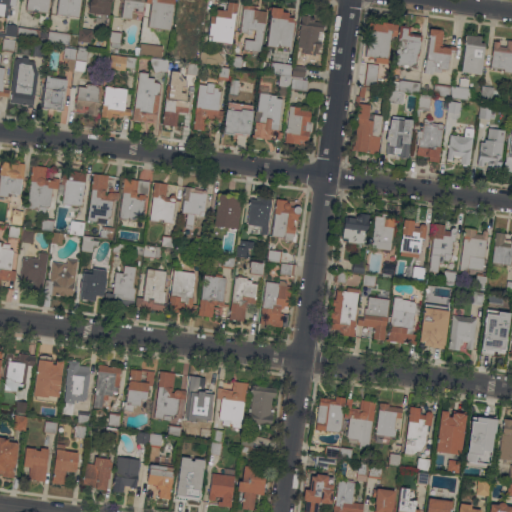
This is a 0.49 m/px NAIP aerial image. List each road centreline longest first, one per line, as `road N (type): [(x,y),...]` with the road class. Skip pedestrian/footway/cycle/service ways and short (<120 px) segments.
road 1 (residential): [(511,389),(0,319)]
road 2 (residential): [(511,202),(0,132)]
road 3 (tertiary): [(351,0),(282,511)]
